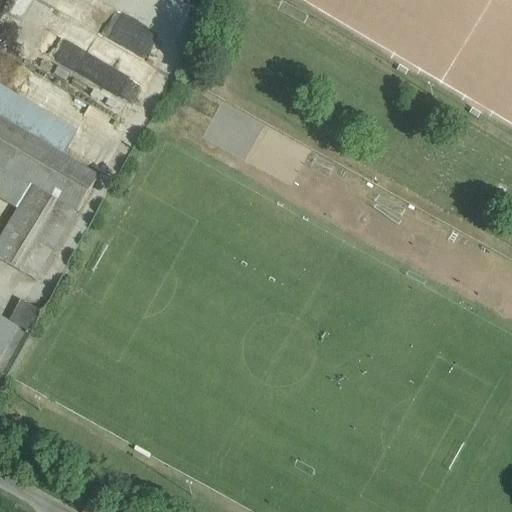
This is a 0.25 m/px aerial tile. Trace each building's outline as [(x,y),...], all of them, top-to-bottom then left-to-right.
[(53,17),(47,33),(107,59),(96,86),(133,102),(152,61),(53,17)] [(75,132),(0,86),(0,118),(65,157),(75,132)] [(0,118),(0,166),(33,186),(18,210),(0,241),(0,259),(36,281),(77,212),(79,213),(100,177),(65,157),(0,118)] [(33,186),(0,166),(0,199),(18,210),(33,186)] [(43,313),(23,302),(11,322),(32,333),(43,313)] [(0,321),(0,355),(15,329),(0,321)]
